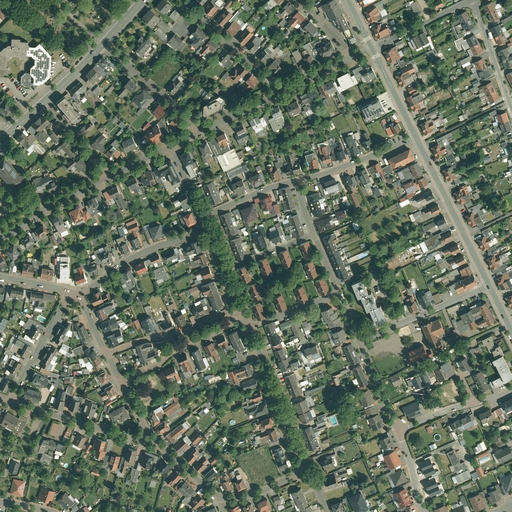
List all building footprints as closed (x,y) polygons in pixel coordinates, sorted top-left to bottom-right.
[(172,5),(166,0),(162,0),(157,6),(165,13),(172,5)] [(216,0),(212,0),(204,9),(212,16),(219,8),(218,8),(215,5),(218,1),(216,0)] [(230,0),(228,0),(225,3),(223,5),(227,9),(233,2),(230,0)] [(336,0),(332,0),(324,4),(324,5),(322,6),(325,12),(328,11),(332,20),(343,14),(336,0)] [(289,2),(280,11),(284,15),(287,11),(289,13),(295,8),(289,2)] [(492,2),(483,6),(487,14),(496,9),(494,7),(492,2)] [(0,17),(2,19),(9,13),(0,4),(0,17)] [(376,6),(365,12),(367,17),(375,14),(379,12),(378,9),(376,6)] [(162,19),(151,9),(145,16),(146,16),(144,18),(143,18),(154,28),(162,19)] [(175,9),(169,16),(175,22),(177,19),(174,17),(178,12),(175,9)] [(496,9),(487,14),(491,22),(500,17),(496,9)] [(227,10),(217,21),(223,26),(232,15),(227,10)] [(299,11),(293,17),(293,18),(289,22),(290,24),(294,27),(298,23),(299,24),(305,18),(299,11)] [(467,11),(458,15),(461,20),(462,23),(470,19),(467,11)] [(343,14),(332,20),(335,25),(337,24),(341,31),(344,30),(348,38),(354,35),(343,14)] [(375,14),(367,17),(370,23),(377,19),(376,16),(375,14)] [(462,23),(454,27),(457,35),(464,32),(474,27),(471,19),(470,19),(462,23)] [(235,21),(232,24),(233,24),(228,30),(233,35),(239,29),(241,27),(235,21)] [(242,28),(241,29),(243,32),(247,28),(250,25),(247,22),(242,28)] [(306,26),(304,28),(312,36),(318,30),(310,22),(306,26)] [(380,24),(373,28),(375,33),(383,30),(381,27),(380,24)] [(499,24),(491,29),(495,37),(503,32),(502,29),(499,24)] [(205,33),(198,27),(192,33),(197,38),(192,43),(197,47),(202,41),(207,36),(207,35),(204,33),(205,33)] [(165,33),(159,28),(155,32),(161,38),(165,33)] [(253,34),(247,28),(243,32),(244,32),(238,39),(244,44),(253,34)] [(282,35),(284,38),(290,32),(287,30),(282,35)] [(375,33),(378,38),(385,35),(383,30),(375,33)] [(424,32),(418,35),(422,45),(429,41),(424,32)] [(503,32),(495,37),(499,45),(508,40),(504,32),(503,32)] [(168,42),(167,44),(174,50),(177,48),(183,41),(175,34),(168,42)] [(354,35),(348,38),(351,43),(356,40),(354,35)] [(418,35),(411,39),(416,48),(422,45),(418,35)] [(475,35),(466,39),(469,44),(470,47),(479,43),(475,35)] [(255,40),(248,47),(253,52),(260,44),(263,41),(257,36),(254,39),(255,40)] [(146,41),(142,37),(139,40),(141,42),(135,48),(138,51),(137,52),(139,54),(141,53),(143,55),(144,53),(145,54),(151,47),(150,47),(151,45),(149,43),(151,41),(148,39),(146,41)] [(50,56),(39,44),(35,48),(28,47),(29,45),(27,44),(27,42),(19,41),(19,38),(11,38),(11,45),(7,45),(5,47),(4,46),(0,50),(0,73),(1,74),(8,75),(9,68),(7,68),(7,60),(12,55),(19,56),(19,58),(26,58),(26,55),(32,55),(36,59),(35,65),(32,68),(31,74),(26,74),(22,77),(22,83),(25,87),(31,87),(35,84),(35,83),(40,83),(40,82),(42,82),(44,81),(45,81),(49,77),(50,56)] [(263,41),(260,44),(263,47),(269,40),(266,38),(263,41)] [(203,48),(200,52),(208,59),(217,48),(216,47),(218,45),(211,39),(203,48)] [(326,42),(323,44),(321,40),(316,43),(318,47),(318,48),(323,58),(332,53),(329,47),(326,42)] [(183,41),(177,48),(180,51),(186,44),(183,41)] [(336,51),(331,41),(328,43),(327,42),(326,42),(329,47),(332,53),(336,51)] [(310,43),(310,42),(304,45),(306,49),(307,48),(309,53),(313,60),(320,56),(316,49),(316,48),(313,49),(310,43)] [(470,47),(471,48),(468,50),(471,55),(474,54),(474,55),(483,50),(479,43),(470,47)] [(272,52),(269,56),(273,59),(278,53),(281,50),(277,46),(272,52)] [(395,46),(384,52),(387,57),(397,52),(395,46)] [(507,47),(499,52),(503,59),(511,54),(511,47),(508,49),(507,47)] [(266,48),(258,57),(264,62),(269,56),(272,52),(269,50),(266,48)] [(308,53),(306,50),(301,53),(308,65),(314,62),(313,60),(309,53),(308,53)] [(433,50),(428,52),(433,64),(438,61),(433,50)] [(232,56),(225,51),(219,58),(227,65),(226,66),(229,69),(233,64),(229,59),(232,56)] [(397,52),(387,57),(389,62),(397,59),(398,62),(400,61),(399,58),(401,57),(400,57),(397,52)] [(303,59),(300,53),(299,53),(294,56),(297,62),(303,59)] [(511,54),(503,59),(507,67),(511,64),(511,54)] [(104,57),(101,60),(98,63),(104,68),(106,65),(108,66),(110,63),(104,57)] [(274,60),(269,67),(269,68),(270,69),(272,69),(277,73),(282,68),(278,65),(281,62),(279,60),(277,58),(274,60)] [(483,58),(474,63),(478,70),(487,66),(483,58)] [(407,62),(400,65),(402,69),(412,64),(410,60),(407,62)] [(370,68),(367,63),(363,65),(365,70),(362,72),(363,75),(363,76),(364,75),(368,82),(371,81),(377,78),(372,67),(370,68)] [(402,69),(403,72),(396,76),(399,81),(410,76),(409,73),(414,70),(412,65),(412,64),(402,69)] [(363,65),(353,70),(355,75),(358,74),(360,77),(363,75),(362,72),(365,70),(363,65)] [(242,66),(237,71),(236,70),(231,76),(234,79),(235,78),(238,80),(241,75),(243,77),(247,73),(248,71),(242,66)] [(487,66),(478,70),(480,73),(482,78),(491,74),(487,66)] [(101,74),(94,67),(86,76),(86,77),(84,79),(88,83),(90,81),(93,83),(95,81),(96,82),(100,79),(98,77),(101,74)] [(227,72),(221,79),(224,81),(230,74),(227,72)] [(348,72),(338,77),(339,78),(338,79),(341,85),(342,87),(345,85),(347,89),(354,85),(353,82),(354,81),(351,76),(350,73),(349,74),(348,72)] [(259,80),(252,74),(252,75),(248,79),(246,81),(248,82),(244,87),(245,87),(248,90),(252,86),(253,86),(259,80)] [(410,76),(399,81),(401,86),(414,80),(412,75),(410,76)] [(178,78),(177,77),(174,82),(167,89),(167,90),(170,92),(171,91),(174,94),(183,83),(178,78)] [(138,85),(130,79),(118,94),(121,96),(128,88),(132,92),(138,85)] [(332,80),(325,83),(329,91),(332,90),(333,92),(337,90),(332,80)] [(80,82),(75,86),(80,91),(81,90),(82,91),(85,89),(84,88),(84,87),(80,82)] [(491,82),(482,86),(485,92),(486,94),(495,90),(491,82)] [(325,83),(319,86),(323,97),(325,96),(325,97),(329,95),(327,92),(329,91),(325,83)] [(98,85),(92,91),(96,95),(102,89),(98,85)] [(112,85),(105,93),(108,95),(115,88),(112,85)] [(80,91),(75,86),(70,91),(74,95),(75,96),(75,95),(77,97),(77,96),(79,94),(78,93),(80,91)] [(315,90),(311,91),(307,92),(311,100),(312,99),(315,105),(319,103),(316,99),(315,97),(318,96),(315,90)] [(486,94),(485,95),(487,101),(489,100),(490,102),(499,98),(495,90),(486,94)] [(419,91),(407,97),(411,105),(418,102),(422,100),(423,99),(419,91)] [(144,92),(141,95),(135,100),(139,103),(138,104),(141,108),(142,109),(145,106),(151,98),(144,92)] [(307,92),(301,95),(304,103),(308,110),(314,107),(311,100),(307,92)] [(72,97),(68,93),(64,96),(69,101),(71,100),(73,98),(72,97)] [(217,97),(209,93),(204,97),(203,98),(208,101),(217,97)] [(71,100),(69,101),(64,96),(56,103),(65,112),(63,114),(69,122),(79,113),(80,111),(80,110),(71,100)] [(217,97),(208,101),(208,103),(204,105),(204,109),(202,110),(201,115),(203,116),(208,114),(210,116),(223,109),(223,106),(226,105),(226,100),(220,96),(217,97)] [(379,98),(378,96),(357,106),(361,114),(365,112),(364,110),(370,107),(370,108),(374,106),(376,110),(381,107),(389,104),(385,96),(379,98)] [(13,107),(5,98),(3,99),(6,102),(11,108),(13,107)] [(295,102),(287,106),(289,110),(291,110),(293,114),(301,110),(301,111),(302,110),(297,101),(294,102),(295,102)] [(0,106),(0,107),(6,114),(8,112),(9,112),(12,109),(11,109),(11,108),(6,102),(0,106)] [(418,102),(411,105),(414,111),(421,107),(419,104),(418,102)] [(160,105),(155,111),(157,113),(155,115),(159,119),(166,111),(160,105)] [(145,106),(142,109),(141,108),(138,112),(141,115),(147,108),(145,106)] [(279,106),(271,110),(271,111),(274,117),(269,120),(273,129),(286,123),(282,116),(281,114),(282,114),(279,106)] [(506,112),(497,115),(500,124),(509,121),(506,112)] [(40,116),(33,122),(34,123),(27,129),(31,133),(36,139),(38,137),(42,142),(48,136),(43,131),(41,129),(46,125),(48,127),(47,128),(48,129),(52,125),(42,115),(40,117),(40,116)] [(259,115),(250,119),(256,133),(266,128),(259,115)] [(180,123),(174,118),(173,119),(170,116),(167,119),(170,122),(169,123),(176,129),(180,123)] [(149,132),(141,140),(143,142),(145,145),(153,141),(154,143),(160,140),(159,138),(164,136),(162,130),(167,128),(163,118),(154,127),(149,132)] [(90,120),(79,130),(84,135),(94,125),(90,120)] [(428,121),(420,125),(423,130),(434,124),(433,122),(429,124),(428,121)] [(509,121),(500,124),(502,130),(502,132),(511,129),(509,121)] [(118,125),(122,128),(117,134),(119,136),(127,127),(121,122),(118,125)] [(154,127),(149,123),(145,127),(149,132),(154,127)] [(394,123),(387,126),(388,128),(386,129),(390,136),(401,130),(398,124),(395,125),(394,123)] [(243,124),(235,128),(238,134),(236,136),(241,146),(246,143),(245,140),(249,139),(245,131),(246,131),(243,124)] [(434,124),(423,130),(425,135),(437,129),(434,124)] [(27,137),(22,132),(19,135),(20,136),(17,139),(27,149),(31,145),(28,143),(29,142),(28,142),(26,140),(28,139),(28,138),(27,137)] [(373,145),(367,132),(363,134),(366,141),(363,142),(366,149),(373,145)] [(36,139),(31,133),(27,137),(28,138),(28,139),(32,143),(36,139)] [(58,139),(53,133),(49,137),(54,143),(58,139)] [(230,150),(226,141),(228,140),(225,133),(209,141),(216,156),(219,161),(224,171),(226,171),(241,163),(234,148),(230,150)] [(103,135),(92,144),(96,149),(108,140),(107,139),(106,139),(103,135)] [(354,141),(352,135),(348,136),(352,146),(349,147),(349,148),(352,154),(351,154),(352,155),(359,153),(354,141)] [(133,138),(127,140),(123,142),(127,151),(137,146),(137,145),(134,139),(133,137),(133,138)] [(66,140),(60,145),(60,146),(55,150),(57,153),(62,148),(65,151),(72,146),(66,140)] [(442,140),(438,143),(439,145),(432,148),(434,153),(442,150),(446,148),(442,141),(442,140)] [(211,153),(206,143),(199,146),(203,154),(204,156),(205,156),(205,157),(206,159),(210,157),(210,156),(211,156),(210,154),(211,153)] [(341,143),(330,146),(332,151),(333,155),(335,161),(345,157),(343,150),(341,143)] [(323,147),(319,148),(322,156),(325,163),(327,162),(328,163),(331,162),(331,161),(330,156),(329,152),(332,151),(330,146),(329,145),(323,147)] [(113,146),(106,154),(109,157),(111,155),(113,158),(116,155),(118,157),(121,154),(113,146)] [(450,150),(447,151),(448,153),(444,155),(447,161),(454,157),(450,149),(450,150)] [(76,155),(72,150),(68,154),(72,158),(76,155)] [(409,150),(399,155),(402,162),(403,164),(414,158),(415,156),(414,155),(413,155),(411,151),(411,150),(409,150)] [(442,150),(434,153),(437,159),(444,155),(448,153),(447,151),(447,150),(443,152),(442,150)] [(189,151),(181,155),(192,178),(197,176),(193,169),(199,166),(196,161),(194,162),(189,151)] [(314,152),(306,155),(308,161),(309,161),(311,167),(318,165),(314,152)] [(399,155),(390,159),(393,167),(402,162),(399,155)] [(24,178),(3,157),(0,160),(0,174),(13,189),(24,178)] [(81,157),(76,162),(73,159),(67,163),(70,167),(73,165),(78,171),(81,169),(85,165),(87,164),(81,157)] [(447,161),(446,162),(448,168),(443,171),(445,176),(457,170),(456,168),(457,168),(455,164),(457,163),(454,157),(447,161)] [(163,164),(167,173),(173,184),(180,180),(170,160),(163,164)] [(241,163),(226,171),(229,178),(244,172),(242,166),(241,163)] [(295,164),(292,165),(294,173),(301,171),(299,163),(295,164)] [(379,163),(372,166),(372,167),(375,173),(378,172),(381,176),(385,174),(382,169),(379,163)] [(418,163),(401,171),(405,178),(407,182),(423,174),(418,163)] [(167,173),(163,164),(155,168),(157,170),(160,176),(161,176),(167,173)] [(277,170),(273,171),(271,164),(267,165),(272,180),(273,180),(275,180),(276,179),(280,177),(277,170)] [(85,165),(81,169),(85,173),(89,170),(85,165)] [(289,166),(284,167),(286,175),(294,173),(292,165),(289,166)] [(390,165),(384,168),(387,173),(387,174),(394,171),(390,165)] [(372,185),(365,169),(359,172),(364,184),(367,183),(368,186),(372,185)] [(160,176),(157,170),(154,171),(156,176),(155,177),(158,183),(162,181),(160,176)] [(457,170),(445,176),(448,181),(454,179),(456,178),(456,177),(454,174),(458,172),(457,170)] [(147,172),(141,175),(143,178),(142,178),(145,184),(151,182),(152,184),(156,182),(151,171),(147,173),(147,172)] [(48,172),(43,174),(45,178),(42,179),(34,182),(34,183),(37,189),(37,190),(47,185),(50,191),(58,187),(54,180),(52,181),(48,172)] [(259,173),(249,177),(252,183),(253,183),(255,186),(256,186),(258,185),(259,184),(263,183),(262,180),(259,174),(259,173)] [(203,174),(197,177),(200,183),(206,180),(203,174)] [(407,182),(404,183),(408,192),(416,188),(416,187),(420,185),(421,187),(428,183),(425,177),(424,177),(423,174),(407,182)] [(350,175),(342,178),(348,190),(352,189),(350,184),(353,183),(351,178),(350,175)] [(459,175),(456,177),(456,178),(454,179),(457,185),(458,184),(464,181),(461,175),(459,175)] [(168,184),(165,178),(163,179),(161,176),(160,176),(162,181),(167,190),(171,188),(169,184),(168,184)] [(135,178),(127,181),(131,189),(133,188),(135,192),(140,190),(139,187),(139,186),(138,185),(139,185),(135,178)] [(405,178),(392,184),(394,188),(400,185),(404,183),(407,182),(405,178)] [(335,179),(325,182),(327,187),(329,192),(332,191),(332,192),(336,191),(335,190),(338,189),(339,188),(337,184),(335,179)] [(242,180),(232,184),(236,193),(246,188),(242,180)] [(212,183),(204,186),(208,195),(216,192),(213,187),(212,183)] [(465,185),(460,187),(461,190),(454,193),(457,199),(469,192),(465,185)] [(115,197),(121,194),(117,186),(109,190),(113,198),(115,197)] [(290,187),(281,189),(282,194),(284,199),(292,197),(290,187)] [(469,192),(457,199),(459,204),(464,202),(465,204),(471,201),(470,198),(474,195),(476,199),(479,197),(477,192),(475,189),(469,192)] [(431,190),(416,198),(418,201),(426,197),(428,200),(435,197),(431,190)] [(216,192),(208,195),(212,205),(220,202),(218,198),(216,192)] [(189,200),(186,193),(172,200),(174,203),(181,200),(183,204),(187,201),(189,200)] [(359,207),(353,193),(350,194),(356,208),(359,207)] [(121,194),(115,197),(121,209),(127,206),(124,201),(121,194)] [(317,194),(308,196),(312,206),(320,204),(318,198),(317,194)] [(99,196),(95,198),(94,197),(91,199),(91,200),(88,202),(90,207),(93,214),(105,208),(103,203),(102,204),(99,196)] [(270,197),(261,199),(262,203),(261,204),(263,210),(270,208),(273,207),(272,205),(270,197)] [(292,197),(284,199),(285,205),(287,209),(295,207),(292,197)] [(400,207),(408,203),(406,199),(398,203),(400,207)] [(183,204),(181,204),(184,210),(190,207),(187,201),(183,204)] [(259,211),(256,203),(250,205),(250,207),(253,205),(256,213),(259,211)] [(278,204),(272,205),(273,207),(270,208),(272,215),(280,212),(278,204)] [(320,204),(312,206),(315,216),(323,214),(322,209),(320,204)] [(438,204),(426,211),(428,214),(433,211),(435,214),(442,211),(438,204)] [(80,207),(79,207),(79,206),(78,206),(78,205),(77,206),(76,206),(76,207),(77,208),(69,212),(74,222),(81,219),(84,218),(85,217),(83,212),(80,207)] [(250,207),(247,207),(244,208),(244,209),(242,210),(246,222),(250,220),(251,221),(254,220),(255,219),(258,218),(256,213),(253,205),(250,207)] [(91,218),(87,210),(83,212),(85,217),(84,218),(85,221),(91,218)] [(344,210),(335,213),(337,217),(332,218),(333,221),(346,217),(344,210)] [(473,212),(465,216),(468,221),(479,216),(484,214),(482,210),(477,212),(478,214),(476,215),(476,214),(474,215),(473,212)] [(410,221),(420,218),(419,214),(420,213),(419,211),(408,215),(410,221)] [(192,212),(185,216),(184,213),(179,215),(181,218),(180,218),(185,227),(196,222),(197,221),(192,213),(192,212)] [(228,213),(221,216),(225,226),(233,223),(230,217),(228,213)] [(66,229),(59,215),(56,217),(52,219),(59,233),(66,229)] [(292,217),(290,218),(293,227),(301,224),(298,215),(292,217)] [(449,225),(445,217),(428,225),(429,229),(436,225),(437,227),(440,226),(441,229),(449,225)] [(290,223),(284,225),(286,230),(293,227),(290,218),(288,218),(290,223)] [(331,218),(324,220),(323,220),(317,223),(320,232),(335,225),(333,221),(332,218),(331,218)] [(475,218),(468,221),(471,226),(478,223),(477,220),(475,218)] [(134,220),(126,223),(130,232),(132,231),(135,230),(136,231),(140,230),(137,222),(135,223),(134,220)] [(233,223),(225,226),(228,235),(235,233),(236,232),(235,228),(233,223)] [(301,224),(293,227),(295,231),(293,232),(295,238),(305,234),(301,224)] [(43,225),(35,230),(39,236),(40,238),(46,234),(45,232),(47,231),(43,225)] [(160,225),(151,228),(154,237),(154,238),(158,237),(160,236),(164,234),(160,225)] [(264,227),(257,229),(260,235),(262,234),(263,236),(267,235),(264,227)] [(123,228),(119,229),(122,236),(116,239),(119,246),(117,247),(118,250),(121,249),(122,253),(129,250),(129,249),(126,241),(123,236),(126,235),(123,228)] [(151,228),(145,230),(149,239),(154,237),(151,228)] [(450,228),(434,236),(434,238),(428,241),(430,246),(437,243),(436,242),(441,240),(442,243),(449,239),(449,240),(454,237),(455,236),(454,235),(453,234),(450,228)] [(136,231),(135,230),(132,231),(135,238),(131,240),(131,242),(133,247),(141,244),(136,231)] [(278,230),(270,233),(273,242),(282,239),(281,236),(278,230)] [(28,234),(25,236),(25,237),(21,240),(23,242),(26,246),(29,244),(33,241),(28,235),(28,234)] [(56,239),(54,234),(49,236),(52,242),(49,243),(51,246),(58,243),(56,239)] [(260,235),(254,237),(258,248),(266,245),(263,236),(262,234),(260,235)] [(332,234),(324,237),(326,243),(334,240),(333,239),(332,234)] [(485,236),(477,240),(480,245),(487,241),(486,239),(485,236)] [(237,238),(231,241),(235,251),(242,248),(240,242),(238,238),(237,238)] [(334,240),(326,243),(327,246),(328,248),(328,249),(336,245),(334,241),(334,240)] [(199,241),(191,244),(191,245),(186,247),(187,250),(187,251),(189,254),(202,249),(199,241)] [(480,245),(482,251),(490,247),(487,241),(480,245)] [(308,242),(300,245),(306,259),(314,255),(308,242)] [(458,244),(444,250),(446,254),(452,251),(453,254),(461,250),(459,247),(459,246),(459,244),(458,244)] [(12,245),(9,247),(10,248),(7,250),(9,253),(8,254),(9,256),(10,256),(13,259),(16,257),(15,256),(19,253),(16,250),(13,246),(12,246),(12,245)] [(336,245),(328,249),(331,254),(338,250),(338,249),(336,245)] [(113,259),(108,246),(103,247),(105,250),(100,252),(102,257),(104,262),(108,260),(108,261),(113,259)] [(429,250),(428,249),(423,252),(426,257),(432,254),(437,251),(435,247),(429,250)] [(242,248),(235,251),(238,260),(246,257),(245,253),(242,248)] [(174,249),(164,254),(168,261),(177,257),(176,254),(174,249)] [(102,257),(100,257),(97,250),(94,251),(97,258),(100,265),(105,262),(104,262),(102,257)] [(293,264),(287,250),(280,253),(285,267),(293,264)] [(338,250),(331,254),(333,259),(341,256),(339,252),(338,250)] [(204,254),(194,258),(197,265),(200,264),(206,261),(204,254)] [(6,262),(1,255),(0,255),(0,270),(9,271),(10,265),(6,265),(5,263),(5,262),(6,262)] [(159,255),(152,258),(154,263),(157,262),(159,267),(163,265),(162,262),(159,255)] [(463,255),(449,262),(451,266),(457,263),(459,265),(466,262),(464,258),(465,258),(464,256),(463,255)] [(60,279),(67,279),(68,279),(68,274),(68,273),(68,269),(68,268),(68,264),(68,263),(68,257),(66,257),(65,256),(65,257),(57,257),(57,266),(60,266),(60,279)] [(346,256),(343,258),(344,259),(342,260),(341,256),(333,259),(335,265),(347,259),(346,256)] [(494,256),(487,259),(489,264),(497,261),(496,259),(494,256)] [(259,261),(264,275),(272,272),(266,258),(259,261)] [(349,262),(347,259),(335,265),(337,270),(345,266),(344,262),(345,262),(346,263),(349,262)] [(92,265),(90,260),(86,262),(91,275),(100,271),(97,266),(95,261),(92,262),(93,264),(92,265)] [(144,261),(136,265),(139,273),(143,271),(147,280),(152,278),(151,278),(150,273),(146,266),(144,261)] [(312,261),(304,265),(310,278),(318,275),(312,261)] [(497,261),(489,264),(492,269),(499,266),(498,263),(497,261)] [(32,264),(24,263),(23,264),(21,272),(22,273),(32,275),(33,270),(38,270),(38,269),(39,265),(32,264)] [(163,266),(154,270),(155,274),(158,280),(162,278),(164,281),(169,278),(167,273),(166,273),(163,266)] [(251,280),(246,266),(238,269),(244,284),(251,280)] [(345,266),(337,270),(338,271),(337,271),(338,273),(339,272),(340,275),(348,272),(347,271),(345,266)] [(469,266),(460,270),(464,278),(473,274),(469,266)] [(82,267),(77,269),(79,275),(76,276),(79,284),(87,280),(82,267)] [(209,267),(205,269),(204,267),(202,268),(203,270),(195,273),(197,276),(201,274),(203,278),(212,275),(209,267)] [(42,268),(41,270),(40,276),(52,278),(53,270),(42,268)] [(130,270),(123,273),(124,273),(118,276),(122,284),(125,282),(128,288),(134,286),(134,284),(137,283),(130,270)] [(348,272),(340,275),(342,281),(350,277),(348,273),(348,272)] [(464,278),(462,280),(466,289),(478,283),(473,274),(464,278)] [(504,275),(496,279),(499,284),(510,278),(509,276),(506,278),(504,275)] [(511,277),(510,278),(499,284),(502,289),(505,287),(506,289),(511,286),(511,285),(511,284),(509,279),(511,277)] [(329,292),(324,278),(316,281),(322,295),(329,292)] [(363,278),(352,283),(359,297),(361,296),(369,293),(363,278)] [(466,289),(462,280),(454,283),(457,290),(459,293),(466,289)] [(214,281),(202,286),(206,297),(210,296),(218,292),(214,281)] [(262,297),(257,283),(249,286),(255,300),(262,297)] [(197,286),(186,291),(189,297),(199,292),(197,286)] [(303,286),(295,289),(300,303),(308,300),(303,286)] [(47,294),(37,292),(36,300),(34,307),(42,308),(43,303),(41,303),(42,298),(46,298),(47,294)] [(99,292),(94,294),(95,296),(92,298),(92,299),(92,300),(93,301),(93,302),(94,302),(95,305),(105,301),(104,297),(102,298),(99,292)] [(218,292),(210,296),(215,309),(224,305),(218,292)] [(369,293),(361,296),(367,311),(370,309),(378,306),(372,292),(369,293)] [(438,293),(432,296),(436,303),(441,301),(438,293)] [(281,295),(274,298),(279,312),(287,309),(281,295)] [(426,298),(422,299),(425,306),(432,304),(429,296),(426,298)] [(414,301),(412,297),(409,298),(411,303),(408,305),(410,310),(411,312),(418,309),(414,301)] [(479,306),(478,306),(479,307),(481,312),(483,315),(491,311),(490,311),(491,310),(490,308),(489,308),(486,302),(479,306)] [(174,303),(167,306),(170,312),(176,309),(174,303)] [(202,304),(192,309),(194,313),(195,313),(197,317),(206,313),(203,307),(202,304)] [(266,317),(260,304),(253,307),(258,320),(266,317)] [(378,306),(370,309),(376,324),(387,319),(380,305),(378,306)] [(408,305),(401,307),(404,313),(410,310),(408,305)] [(456,305),(447,309),(449,314),(458,309),(456,305)] [(110,306),(97,311),(100,319),(108,316),(106,313),(112,310),(110,306)] [(332,307),(321,311),(324,317),(325,316),(334,312),(332,307)] [(479,307),(472,310),(475,315),(481,312),(479,307)] [(471,310),(464,313),(467,319),(468,322),(473,320),(476,318),(475,316),(475,315),(472,310),(471,310)] [(182,314),(179,315),(177,311),(174,313),(176,317),(175,317),(179,325),(183,324),(184,324),(186,323),(185,322),(186,322),(182,314)] [(491,311),(483,315),(484,318),(478,322),(480,327),(484,325),(485,326),(488,324),(487,324),(495,320),(492,314),(493,313),(492,312),(491,312),(491,311)] [(174,328),(167,312),(164,313),(168,322),(165,324),(167,329),(168,331),(174,328)] [(334,312),(325,316),(327,322),(328,322),(337,318),(335,312),(334,312)] [(9,321),(3,317),(0,322),(0,329),(3,331),(9,321)] [(151,317),(142,320),(143,321),(143,320),(148,331),(156,327),(155,325),(155,324),(153,319),(152,319),(151,317)] [(337,318),(328,322),(330,327),(334,325),(340,323),(340,322),(338,317),(337,318)] [(115,318),(102,324),(105,331),(117,326),(118,324),(115,318)] [(432,321),(422,325),(429,343),(439,338),(438,336),(444,333),(445,333),(439,319),(432,322),(432,321)] [(279,320),(265,326),(268,335),(276,332),(275,328),(276,328),(276,326),(276,325),(280,323),(279,320)] [(290,320),(280,324),(282,329),(292,326),(290,320)] [(468,322),(468,323),(470,327),(471,329),(476,327),(474,322),(473,320),(468,322)] [(457,322),(457,323),(454,325),(455,329),(461,326),(465,324),(463,321),(460,323),(459,321),(457,322)] [(66,322),(64,327),(61,325),(58,331),(65,335),(70,324),(66,322)] [(84,325),(80,326),(79,322),(74,323),(79,334),(86,331),(84,325)] [(465,324),(461,326),(463,331),(468,329),(468,328),(470,327),(468,323),(465,324)] [(40,329),(32,324),(31,327),(32,327),(31,330),(38,334),(40,329)] [(336,331),(333,332),(335,338),(344,334),(345,334),(343,328),(336,331)] [(38,334),(31,330),(29,333),(28,332),(26,335),(35,339),(38,334)] [(65,335),(58,331),(55,336),(58,338),(55,342),(59,344),(65,335)] [(86,331),(79,334),(83,345),(87,343),(85,338),(89,337),(86,331)] [(244,347),(236,331),(227,336),(229,340),(231,339),(232,341),(233,341),(235,347),(236,347),(236,349),(237,350),(240,349),(244,347)] [(121,332),(108,337),(111,346),(119,342),(117,339),(123,336),(121,332)] [(276,332),(268,335),(272,345),(282,341),(281,337),(279,338),(276,332)] [(335,338),(333,339),(335,344),(340,342),(346,340),(347,340),(344,334),(335,338)] [(491,336),(482,340),(484,344),(487,343),(492,340),(491,337),(491,336)] [(224,337),(217,340),(219,345),(222,344),(224,348),(228,346),(224,337)] [(429,343),(429,345),(428,345),(430,350),(431,349),(432,351),(443,346),(443,345),(443,344),(441,340),(440,338),(439,338),(429,343)] [(31,346),(17,339),(14,344),(28,352),(31,346)] [(500,348),(499,346),(495,348),(492,340),(487,343),(491,351),(492,351),(496,358),(502,355),(504,354),(501,348),(500,348)] [(14,344),(13,343),(10,349),(25,357),(28,352),(14,344)] [(66,345),(62,343),(61,345),(62,346),(60,348),(67,352),(68,349),(66,348),(67,346),(66,345)] [(147,343),(136,347),(139,355),(147,351),(145,345),(147,344),(147,343)] [(153,346),(152,343),(147,343),(147,344),(145,345),(147,351),(148,352),(154,350),(153,347),(153,346)] [(161,343),(157,343),(158,347),(155,348),(154,346),(153,346),(153,347),(154,350),(156,349),(156,351),(163,348),(161,343)] [(212,343),(205,346),(209,356),(212,355),(216,353),(215,349),(212,344),(212,343)] [(352,344),(343,347),(347,356),(357,352),(356,349),(354,350),(352,344)] [(320,355),(316,345),(310,348),(314,357),(315,358),(320,355)] [(423,345),(408,352),(411,359),(409,360),(411,366),(425,360),(433,356),(431,351),(427,353),(423,345)] [(468,350),(471,357),(481,352),(478,346),(468,350)] [(51,349),(49,348),(48,350),(47,349),(44,355),(51,359),(57,349),(53,347),(51,349)] [(310,347),(304,349),(309,359),(314,357),(310,348),(310,347)] [(94,351),(91,353),(89,348),(85,351),(88,357),(90,361),(97,357),(94,351)] [(163,348),(156,351),(156,349),(154,350),(157,357),(157,358),(166,352),(163,348)] [(281,349),(275,351),(279,361),(287,358),(284,352),(286,352),(285,348),(284,348),(281,349)] [(199,349),(192,352),(194,356),(192,357),(194,359),(195,359),(195,360),(201,357),(202,356),(199,349)] [(240,349),(237,350),(236,349),(234,350),(240,364),(245,362),(240,349)] [(154,350),(148,352),(150,357),(151,357),(152,358),(157,357),(154,350)] [(147,351),(139,355),(141,362),(152,358),(151,357),(150,357),(148,352),(147,351)] [(124,352),(117,355),(120,364),(130,360),(128,354),(125,355),(124,352)] [(357,352),(347,356),(351,365),(359,361),(357,355),(358,354),(357,352)] [(187,354),(179,358),(185,371),(183,372),(185,377),(186,377),(195,373),(187,354)] [(51,359),(44,355),(41,361),(44,362),(42,367),(46,369),(51,359)] [(511,376),(511,374),(502,355),(496,358),(493,359),(502,376),(504,380),(505,380),(511,376)] [(97,357),(90,361),(96,371),(100,369),(97,364),(100,363),(97,357)] [(201,357),(195,360),(199,369),(206,367),(202,359),(201,357)] [(210,367),(206,357),(202,359),(206,367),(209,365),(210,367)] [(287,358),(279,361),(283,371),(289,369),(292,367),(291,363),(289,364),(287,358)] [(465,358),(459,361),(459,362),(459,361),(461,365),(463,370),(464,370),(463,369),(466,368),(467,369),(467,368),(470,367),(465,358)] [(21,364),(12,359),(11,362),(12,363),(11,365),(18,369),(21,364)] [(443,367),(436,370),(441,379),(448,376),(447,374),(453,371),(449,362),(442,365),(443,367)] [(234,371),(230,372),(231,378),(230,378),(231,382),(233,382),(234,384),(239,382),(240,381),(238,378),(237,378),(236,375),(238,374),(238,375),(239,374),(241,377),(253,373),(250,363),(242,366),(243,368),(234,371)] [(11,365),(9,364),(7,367),(8,368),(6,370),(10,372),(10,371),(15,374),(18,369),(11,365)] [(418,365),(406,370),(407,374),(418,370),(417,369),(419,368),(418,365)] [(174,366),(165,370),(169,378),(174,376),(178,374),(174,366)] [(361,366),(353,370),(356,378),(366,373),(365,371),(364,372),(361,366)] [(481,371),(474,375),(476,379),(477,379),(478,382),(477,383),(478,383),(485,379),(481,371)] [(48,379),(35,372),(33,376),(34,377),(31,383),(44,386),(47,381),(48,379)] [(104,372),(103,372),(101,373),(102,374),(98,375),(102,382),(107,380),(109,379),(105,372),(104,372)] [(291,374),(285,377),(289,386),(297,383),(295,378),(296,377),(295,373),(291,374)] [(366,373),(356,378),(360,387),(369,383),(366,377),(368,376),(366,373)] [(388,377),(392,387),(402,383),(398,373),(388,377)] [(502,376),(490,382),(490,383),(493,388),(505,382),(505,380),(504,380),(502,376)] [(11,382),(3,377),(1,379),(3,380),(1,383),(8,387),(11,382)] [(58,378),(51,377),(51,379),(50,380),(51,380),(50,380),(48,379),(47,381),(52,384),(55,385),(58,378)] [(255,378),(242,383),(244,387),(249,385),(250,389),(258,386),(255,378)] [(485,379),(478,383),(479,383),(480,386),(479,387),(482,391),(489,388),(487,385),(485,379)] [(1,383),(0,381),(0,388),(5,392),(8,387),(1,383)] [(415,385),(412,387),(411,386),(411,387),(411,388),(412,388),(416,393),(419,399),(428,393),(421,381),(415,385)] [(297,383),(289,386),(293,396),(298,394),(302,392),(301,388),(299,389),(297,383)] [(307,395),(326,387),(325,384),(305,392),(307,395)] [(117,393),(112,385),(104,389),(108,395),(109,397),(117,393)] [(40,392),(26,388),(23,398),(37,402),(40,392)] [(57,399),(56,398),(53,406),(58,408),(57,409),(59,410),(60,408),(61,409),(63,401),(62,400),(64,392),(60,390),(57,399)] [(369,390),(359,394),(363,403),(366,402),(366,404),(368,405),(373,402),(369,390)] [(260,391),(252,394),(254,399),(255,401),(262,398),(260,391)] [(79,401),(69,398),(67,406),(69,406),(68,409),(76,411),(79,401)] [(301,400),(295,402),(299,412),(307,409),(305,404),(306,403),(305,398),(301,400)] [(511,407),(508,400),(502,403),(504,406),(506,411),(511,408),(511,407)] [(92,403),(86,401),(84,407),(85,407),(84,409),(84,408),(82,413),(86,414),(86,415),(88,416),(88,415),(93,417),(93,416),(92,416),(93,412),(94,412),(95,409),(91,407),(92,403)] [(165,413),(167,416),(181,406),(177,401),(163,410),(164,413),(165,413)] [(124,405),(115,410),(119,417),(121,421),(130,416),(124,405)] [(248,410),(247,410),(248,413),(253,411),(255,416),(267,411),(265,405),(258,407),(257,406),(256,407),(248,410)] [(163,410),(160,406),(154,410),(160,421),(167,416),(165,413),(164,413),(163,410)] [(374,406),(365,410),(367,416),(376,412),(374,406)] [(307,409),(299,412),(303,423),(309,420),(312,419),(313,419),(311,415),(309,415),(307,409)] [(494,417),(490,409),(479,414),(483,423),(494,417)] [(115,410),(109,414),(113,421),(119,417),(115,410)] [(154,410),(148,413),(153,423),(152,424),(153,426),(160,421),(154,410)] [(19,419),(7,413),(2,423),(13,430),(12,431),(18,435),(19,436),(22,431),(28,420),(21,416),(19,419)] [(379,414),(371,418),(375,429),(383,425),(379,414)] [(469,415),(451,423),(454,428),(459,426),(461,430),(474,424),(472,420),(471,418),(471,417),(470,417),(469,415)] [(270,417),(262,420),(264,424),(265,427),(271,425),(273,425),(270,417)] [(312,426),(309,427),(313,437),(316,436),(315,433),(319,431),(327,427),(324,418),(318,421),(316,422),(317,426),(312,428),(312,426)] [(169,427),(165,421),(156,426),(160,433),(169,427)] [(50,434),(56,435),(59,424),(53,422),(50,434)] [(175,430),(170,433),(166,436),(171,442),(172,441),(175,439),(176,437),(186,430),(182,424),(178,427),(175,429),(175,430)] [(459,426),(454,428),(455,431),(457,435),(460,433),(462,432),(461,430),(459,426)] [(66,432),(66,431),(62,441),(67,443),(71,433),(73,429),(68,427),(66,432)] [(309,427),(302,430),(306,440),(313,437),(309,427)] [(275,430),(268,432),(269,435),(271,440),(277,438),(275,430)] [(197,433),(191,439),(196,444),(202,438),(197,433)] [(76,436),(73,443),(84,449),(86,446),(83,444),(86,438),(78,434),(76,436)] [(313,437),(306,440),(309,450),(320,446),(316,436),(313,437)] [(393,444),(389,436),(380,440),(384,448),(390,445),(393,444)] [(44,439),(39,437),(33,449),(38,452),(41,446),(46,448),(46,447),(48,440),(44,439)] [(105,441),(97,439),(96,442),(94,441),(93,448),(98,449),(96,455),(102,457),(103,451),(103,450),(105,441)] [(183,439),(175,446),(180,452),(184,449),(186,447),(188,445),(183,439)] [(65,445),(48,440),(46,447),(57,450),(63,452),(65,445)] [(471,446),(474,453),(485,449),(483,442),(471,446)] [(343,445),(334,448),(336,454),(345,451),(343,445)] [(502,450),(496,453),(500,462),(511,456),(511,453),(509,447),(502,450)] [(137,450),(129,448),(126,457),(124,464),(126,464),(134,467),(136,461),(134,460),(137,450)] [(196,448),(191,454),(190,453),(188,455),(189,456),(187,459),(192,463),(196,459),(201,454),(198,451),(199,450),(196,448)] [(461,463),(454,449),(447,452),(456,470),(458,474),(468,469),(465,461),(461,463)] [(394,451),(384,456),(386,458),(385,460),(387,461),(387,462),(398,457),(396,454),(394,453),(394,451)] [(475,456),(480,465),(490,460),(486,451),(475,456)] [(44,452),(43,454),(42,454),(39,460),(42,462),(43,460),(49,463),(52,457),(44,452)] [(283,452),(276,455),(276,456),(278,462),(286,459),(283,452)] [(33,464),(36,456),(30,454),(28,458),(25,457),(24,461),(33,464)] [(62,456),(55,454),(50,464),(56,467),(62,456)] [(120,456),(113,454),(111,461),(118,463),(119,463),(120,456)] [(154,457),(144,454),(141,465),(151,467),(152,461),(153,461),(154,457)] [(331,455),(325,457),(324,457),(325,459),(322,460),(325,468),(330,466),(334,465),(335,465),(332,457),(334,456),(334,455),(335,454),(334,454),(331,455),(330,455),(331,455)] [(202,461),(195,467),(200,472),(207,466),(204,463),(208,460),(205,457),(202,461)] [(398,457),(387,462),(387,464),(389,465),(390,468),(393,467),(399,464),(399,462),(399,460),(398,457)] [(286,459),(278,462),(282,470),(289,468),(286,459)] [(171,466),(164,460),(159,467),(159,468),(162,470),(161,470),(163,473),(164,472),(164,473),(171,466)] [(12,461),(11,464),(9,470),(16,473),(19,463),(12,461)] [(276,473),(271,461),(267,462),(269,467),(265,468),(268,475),(268,476),(276,473)] [(124,464),(121,463),(118,470),(124,472),(126,464),(124,464)] [(478,477),(483,475),(478,466),(473,468),(478,477)] [(259,477),(255,467),(251,469),(257,484),(264,481),(262,476),(259,477)] [(213,469),(205,476),(209,481),(217,473),(213,469)] [(391,471),(386,473),(388,478),(391,476),(391,475),(396,473),(395,469),(391,471)] [(458,474),(456,475),(459,482),(468,477),(469,479),(471,478),(471,476),(472,476),(468,469),(458,474)] [(242,478),(239,470),(235,472),(239,480),(235,481),(239,489),(247,486),(243,478),(242,478)] [(396,473),(391,475),(391,476),(394,482),(396,482),(397,485),(407,480),(402,470),(396,473)] [(176,471),(170,477),(174,481),(176,482),(182,476),(179,473),(179,472),(177,471),(176,471)] [(511,487),(511,472),(500,478),(505,491),(511,487)] [(226,473),(218,477),(219,479),(221,483),(222,483),(222,484),(223,483),(222,482),(229,479),(226,473)] [(336,476),(326,480),(329,488),(338,485),(336,476)] [(20,481),(14,479),(11,493),(22,495),(22,493),(24,484),(20,483),(20,481)] [(229,479),(222,482),(223,483),(226,490),(233,487),(229,479)] [(194,490),(185,482),(184,483),(181,487),(178,489),(186,496),(187,497),(192,492),(194,490)] [(50,490),(42,487),(38,498),(47,501),(48,498),(50,490)] [(300,489),(293,492),(295,498),(303,494),(300,489)] [(399,491),(395,493),(398,500),(408,495),(405,489),(399,491)] [(497,489),(490,492),(492,495),(488,497),(491,504),(495,502),(494,501),(501,498),(498,493),(497,489)] [(58,493),(50,490),(48,498),(52,500),(58,493)] [(186,496),(182,501),(185,503),(186,503),(194,494),(195,494),(192,492),(187,497),(186,496)] [(358,511),(368,508),(361,492),(349,497),(353,506),(356,511),(358,511)] [(72,502),(64,494),(58,500),(66,509),(69,506),(73,502),(72,502)] [(194,494),(186,503),(189,505),(190,503),(196,497),(194,494)] [(196,497),(190,503),(195,507),(197,505),(198,506),(200,504),(201,505),(205,500),(199,494),(196,497)] [(303,494),(295,498),(298,504),(306,500),(303,494)] [(479,494),(471,497),(474,505),(473,505),(475,511),(485,507),(482,501),(481,498),(479,494)] [(408,495),(398,500),(400,506),(405,504),(411,502),(408,495)] [(347,500),(343,502),(343,503),(341,504),(343,510),(353,506),(349,497),(347,498),(347,500)] [(266,499),(257,503),(261,511),(263,510),(264,511),(269,511),(267,508),(270,507),(266,499)] [(75,500),(72,502),(73,502),(69,506),(73,509),(76,505),(78,503),(75,500)] [(306,500),(298,504),(301,509),(302,508),(306,506),(308,506),(306,500)] [(340,502),(332,505),(334,511),(337,511),(343,510),(341,504),(340,502)]
